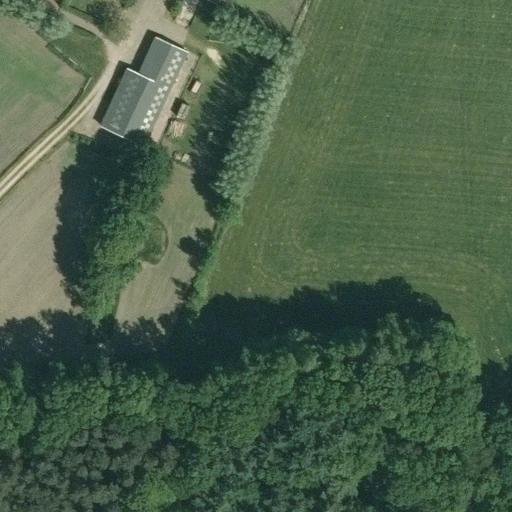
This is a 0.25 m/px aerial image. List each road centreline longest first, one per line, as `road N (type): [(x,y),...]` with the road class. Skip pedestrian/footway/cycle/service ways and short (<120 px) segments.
road 1 (track): [(0,406),(236,398),(511,438)]
road 2 (track): [(118,56),(95,97),(0,193)]
